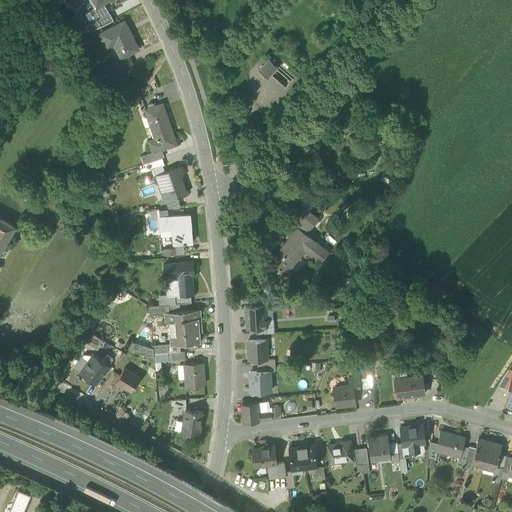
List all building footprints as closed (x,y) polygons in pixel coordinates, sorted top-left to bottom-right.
[(109,13),(104,3),(108,0),(91,0),(95,7),(90,10),(94,18),(96,20),(98,19),(109,13)] [(90,22),(94,30),(101,26),(113,20),(110,13),(109,13),(98,19),(96,20),(94,18),(89,21),(90,22)] [(112,39),(121,58),(138,49),(131,36),(132,35),(124,21),(100,34),(105,43),(112,39)] [(90,22),(77,28),(75,29),(72,24),(67,27),(71,32),(76,39),(82,36),(94,30),(90,22)] [(116,64),(120,72),(133,64),(129,57),(116,64)] [(259,70),(268,78),(270,75),(278,66),(269,58),(259,70)] [(300,86),(278,66),(270,75),(285,88),(284,89),(291,95),(300,86)] [(149,140),(153,152),(160,149),(177,144),(162,103),(145,109),(151,126),(154,125),(158,137),(149,140)] [(363,150),(369,154),(382,136),(376,132),(363,150)] [(142,155),(145,163),(161,158),(163,157),(160,149),(153,152),(142,155)] [(145,163),(143,164),(146,171),(163,165),(161,158),(145,163)] [(162,182),(168,200),(177,197),(177,198),(179,197),(179,196),(186,194),(182,182),(181,181),(180,176),(183,175),(180,166),(156,174),(159,183),(162,182)] [(278,187),(283,190),(290,180),(285,177),(278,187)] [(177,197),(168,200),(166,201),(168,208),(180,207),(177,198),(177,197)] [(282,207),(292,215),(300,204),(289,197),(282,207)] [(292,224),(297,227),(298,227),(305,232),(309,227),(310,228),(318,218),(300,204),(292,215),(297,218),(292,224)] [(184,243),(184,244),(186,244),(186,243),(192,242),(190,214),(160,216),(161,229),(175,227),(176,234),(173,234),(174,243),(184,243)] [(0,251),(15,227),(2,219),(0,221),(0,251)] [(312,238),(305,232),(298,227),(297,227),(271,262),(278,268),(277,270),(278,271),(281,267),(280,267),(282,265),(288,270),(304,249),(321,262),(329,252),(312,239),(312,238)] [(174,243),(175,249),(163,250),(163,255),(175,254),(185,254),(184,244),(184,243),(174,243)] [(179,295),(179,296),(191,295),(194,295),(193,286),(192,286),(191,274),(193,274),(192,261),(165,263),(166,274),(178,273),(179,286),(178,286),(179,295)] [(281,267),(278,271),(284,275),(288,270),(282,265),(280,267),(281,267)] [(178,273),(166,274),(167,296),(175,295),(179,295),(178,286),(179,286),(178,273)] [(175,295),(176,304),(179,303),(191,302),(191,295),(179,296),(179,295),(175,295)] [(176,320),(177,334),(178,344),(180,344),(199,342),(198,318),(201,318),(200,309),(180,311),(179,303),(176,304),(175,304),(168,304),(169,313),(169,321),(176,320)] [(149,306),(150,314),(166,313),(169,313),(168,304),(149,306)] [(265,305),(246,306),(247,328),(266,327),(266,320),(265,307),(265,305)] [(272,307),(265,307),(266,320),(273,319),(272,307)] [(134,351),(153,357),(153,353),(152,347),(150,346),(149,326),(144,325),(135,342),(132,341),(128,348),(134,350),(134,351)] [(84,341),(97,349),(102,340),(97,337),(97,336),(90,332),(85,340),(84,341)] [(266,340),(248,340),(249,360),(257,360),(267,359),(266,340)] [(168,352),(167,344),(152,345),(152,347),(153,353),(154,353),(168,352)] [(168,352),(172,352),(180,351),(180,344),(178,344),(171,344),(167,344),(168,352)] [(184,351),(180,351),(172,352),(173,360),(185,359),(184,351)] [(154,361),(161,361),(173,360),(172,352),(168,352),(154,353),(154,361)] [(109,365),(108,365),(103,361),(94,354),(92,356),(88,362),(80,373),(95,383),(103,372),(104,373),(109,365)] [(107,355),(103,361),(108,365),(113,359),(107,355)] [(73,368),(80,373),(88,362),(82,357),(73,368)] [(186,378),(186,386),(204,385),(203,375),(202,375),(201,363),(188,364),(190,377),(186,377),(186,378)] [(186,377),(184,364),(177,365),(178,379),(186,378),(186,377)] [(123,385),(132,391),(140,377),(124,368),(120,375),(115,382),(116,383),(122,386),(123,385)] [(498,385),(508,388),(511,376),(511,371),(508,370),(499,385),(498,385)] [(113,389),(116,383),(115,382),(120,375),(113,371),(105,384),(113,389)] [(271,391),(270,371),(258,372),(250,372),(251,392),(271,391)] [(395,379),(397,398),(424,394),(422,375),(395,379)] [(511,376),(508,388),(503,403),(510,406),(511,408),(511,376)] [(353,385),(353,390),(360,389),(359,377),(348,379),(349,385),(353,385)] [(169,395),(168,384),(158,384),(159,396),(169,395)] [(334,387),(336,406),(355,403),(353,390),(353,385),(349,385),(334,387)] [(268,401),(257,403),(258,413),(271,411),(271,409),(271,407),(269,407),(268,401)] [(241,404),(243,423),(259,422),(258,413),(257,403),(242,404),(241,404)] [(271,411),(272,419),(281,418),(280,408),(271,409),(271,411)] [(182,432),(199,435),(202,412),(186,410),(182,432)] [(258,413),(259,422),(272,420),(272,419),(271,411),(258,413)] [(404,455),(413,454),(413,452),(423,450),(422,443),(425,443),(422,424),(400,427),(402,443),(404,455)] [(449,453),(460,456),(463,445),(464,438),(449,434),(449,433),(440,431),(437,443),(436,450),(438,451),(449,454),(449,453)] [(382,454),(383,457),(390,456),(388,443),(388,437),(380,438),(380,436),(367,438),(368,441),(367,441),(368,446),(370,456),(382,454)] [(483,465),(484,466),(490,441),(478,438),(476,448),(472,463),(473,463),(474,461),(483,464),(483,465)] [(327,445),(330,463),(353,460),(350,440),(341,441),(341,443),(327,445)] [(429,458),(435,460),(438,451),(436,450),(437,443),(430,441),(429,458)] [(501,444),(490,441),(484,466),(485,466),(485,464),(495,467),(494,468),(495,469),(496,465),(499,454),(501,444)] [(391,464),(399,463),(399,459),(397,444),(397,442),(388,443),(390,456),(391,464)] [(267,464),(269,478),(278,477),(276,463),(274,444),(265,446),(266,447),(252,449),(254,466),(267,464)] [(315,445),(302,447),(304,465),(317,464),(315,445)] [(459,459),(465,461),(469,446),(463,445),(460,456),(459,459)] [(476,448),(469,446),(465,461),(472,463),(476,448)] [(291,467),(304,465),(302,447),(289,448),(291,467)] [(366,449),(359,450),(361,465),(368,464),(366,449)] [(496,465),(503,467),(506,455),(499,454),(496,465)] [(511,458),(511,456),(506,455),(503,467),(510,469),(511,458)] [(406,458),(404,458),(399,459),(399,463),(401,473),(407,472),(406,458)] [(287,482),(288,488),(295,487),(293,471),(286,472),(284,462),(276,463),(278,477),(286,476),(287,482)] [(316,468),(318,480),(325,479),(323,467),(316,468)] [(23,511),(31,495),(18,489),(17,492),(8,511),(23,511)]
